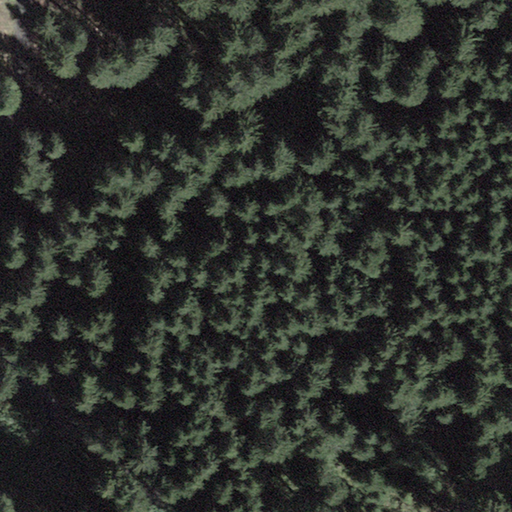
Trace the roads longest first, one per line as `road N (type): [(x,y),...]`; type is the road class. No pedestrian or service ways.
road 1 (track): [(0,339),(58,418),(145,471),(165,511)]
road 2 (track): [(25,0),(19,81),(0,126)]
